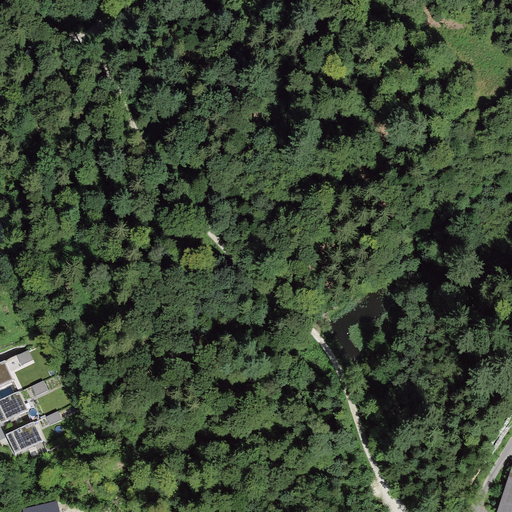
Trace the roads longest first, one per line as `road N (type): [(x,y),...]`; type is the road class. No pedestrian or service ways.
road 1 (track): [(107,0),(94,30),(132,124),(200,228),(322,341),(400,511)]
road 2 (track): [(14,0),(81,36),(182,0)]
